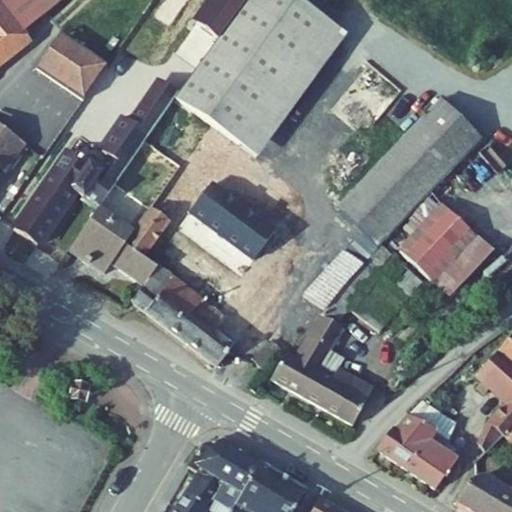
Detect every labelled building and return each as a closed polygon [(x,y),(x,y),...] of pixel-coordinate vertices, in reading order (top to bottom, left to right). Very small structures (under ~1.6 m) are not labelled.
[(0,0),(0,55),(44,20),(27,0),(0,0)] [(69,0),(27,0),(44,20),(69,0)] [(308,59),(255,21),(181,126),(232,165),(308,59)] [(88,102),(111,70),(66,38),(43,69),(88,102)] [(173,113),(151,98),(137,119),(159,133),(173,113)] [(443,106),(422,129),(464,169),(485,146),(443,106)] [(73,207),(97,224),(102,217),(159,133),(137,119),(126,136),(119,131),(96,165),(105,171),(94,186),(63,165),(10,244),(36,262),(73,207)] [(69,129),(57,121),(40,144),(52,152),(69,129)] [(0,128),(0,133),(26,152),(28,148),(0,128)] [(422,129),(340,217),(366,241),(351,257),(368,272),(464,169),(422,129)] [(0,133),(0,175),(7,180),(26,152),(0,133)] [(334,145),(308,153),(318,184),(343,175),(334,145)] [(180,178),(155,215),(168,226),(186,200),(202,210),(212,195),(174,166),(171,171),(180,178)] [(144,207),(155,215),(180,178),(171,171),(144,207)] [(204,228),(254,268),(266,254),(273,259),(281,249),(212,195),(202,210),(179,245),(201,259),(203,256),(207,258),(218,243),(201,231),(204,228)] [(126,259),(145,271),(168,237),(179,245),(202,210),(186,200),(168,226),(155,215),(138,242),(126,259)] [(97,224),(79,250),(68,266),(105,292),(114,278),(144,299),(132,315),(149,328),(166,305),(148,292),(155,284),(150,281),(153,277),(145,271),(126,259),(138,242),(102,217),(97,224)] [(468,253),(437,225),(394,270),(426,299),(468,253)] [(490,273),(468,253),(426,299),(447,320),(490,273)] [(348,254),(305,301),(324,319),(344,300),(356,286),(368,272),(351,257),(348,254)] [(199,314),(157,280),(155,284),(148,292),(166,305),(149,328),(208,372),(216,377),(284,298),(261,279),(228,318),(219,330),(199,314)] [(368,294),(356,286),(344,300),(357,308),(368,294)] [(378,290),(351,326),(378,347),(393,328),(380,318),(393,302),(378,290)] [(339,330),(357,308),(344,300),(326,322),(339,330)] [(228,318),(207,303),(199,314),(219,330),(228,318)] [(332,339),(339,330),(326,322),(298,365),(290,361),(275,389),(298,402),(314,374),(321,379),(333,357),(338,347),(332,339)] [(511,344),(477,384),(509,411),(491,432),(482,453),(490,462),(509,443),(511,440),(511,344)] [(268,352),(249,371),(264,384),(282,364),(268,352)] [(348,364),(333,357),(321,379),(314,374),(298,402),(317,413),(328,390),(332,393),(341,375),(348,364)] [(376,395),(341,375),(332,393),(328,390),(317,413),(355,434),(376,395)] [(89,405),(91,387),(73,385),(71,403),(89,405)] [(396,436),(377,457),(440,497),(461,468),(454,462),(468,443),(426,411),(399,438),(396,436)] [(511,511),(511,440),(509,443),(511,445),(511,491),(499,483),(490,485),(474,511),(511,511)] [(237,511),(261,472),(227,453),(207,457),(191,479),(199,484),(181,511),(213,511),(217,508),(223,511),(237,511)] [(303,511),(310,501),(261,472),(237,511),(303,511)]
